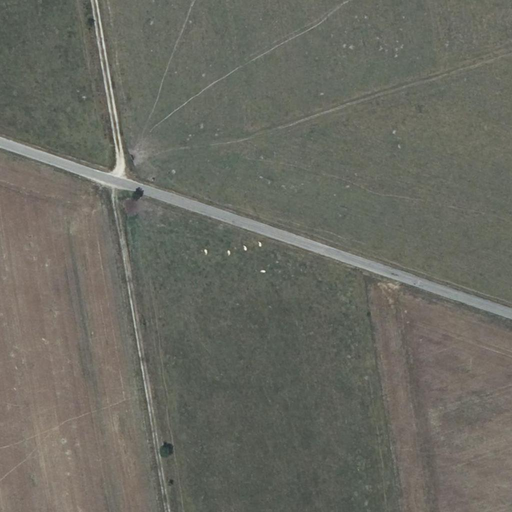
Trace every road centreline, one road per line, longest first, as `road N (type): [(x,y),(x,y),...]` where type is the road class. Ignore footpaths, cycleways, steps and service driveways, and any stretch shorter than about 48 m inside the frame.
road 1 (unclassified): [(511,312),(0,141)]
road 2 (track): [(116,181),(168,511)]
road 3 (track): [(116,181),(121,168),(92,0)]
